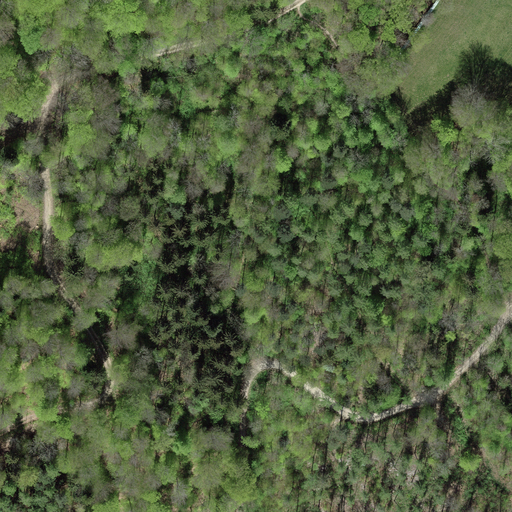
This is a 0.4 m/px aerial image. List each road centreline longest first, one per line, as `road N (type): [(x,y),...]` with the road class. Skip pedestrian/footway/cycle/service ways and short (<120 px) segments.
road 1 (track): [(0,435),(86,407),(108,389),(97,336),(49,267),(45,95),(73,73),(241,32),(304,0)]
road 2 (track): [(511,308),(440,390),(376,417),(340,408),(276,365),(257,369),(246,388),(244,469),(228,511)]
